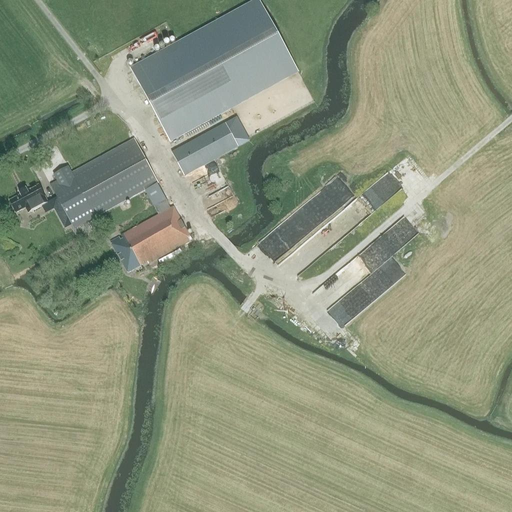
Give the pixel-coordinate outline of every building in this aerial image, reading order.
[(299,70),(261,0),(133,69),(171,140),(299,70)] [(172,153),(185,177),(239,147),(226,124),(172,153)] [(57,181),(51,185),(75,229),(145,190),(159,216),(121,236),(123,239),(121,241),(119,237),(110,242),(128,273),(148,262),(149,264),(190,241),(185,232),(187,231),(174,207),(171,209),(157,184),(158,183),(134,140),(72,173),(69,167),(54,175),(57,181)] [(20,211),(23,217),(48,203),(39,185),(28,191),(26,189),(19,193),(21,195),(10,201),(16,213),(20,211)] [(57,226),(67,222),(62,213),(53,217),(57,226)] [(380,268),(420,232),(407,218),(375,247),(380,253),(377,255),(378,257),(377,258),(371,251),(368,254),(380,268)]
